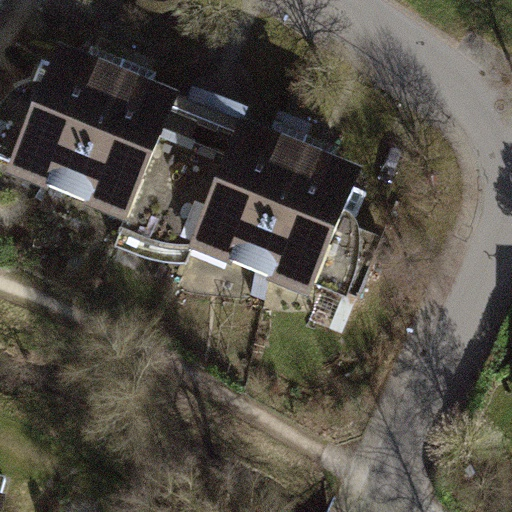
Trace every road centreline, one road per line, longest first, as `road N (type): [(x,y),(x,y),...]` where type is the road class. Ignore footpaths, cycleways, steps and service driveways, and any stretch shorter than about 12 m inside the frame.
road 1 (track): [(424,511),(224,393),(0,283)]
road 2 (residential): [(376,511),(511,188)]
road 3 (residential): [(511,139),(432,62),(332,0)]
